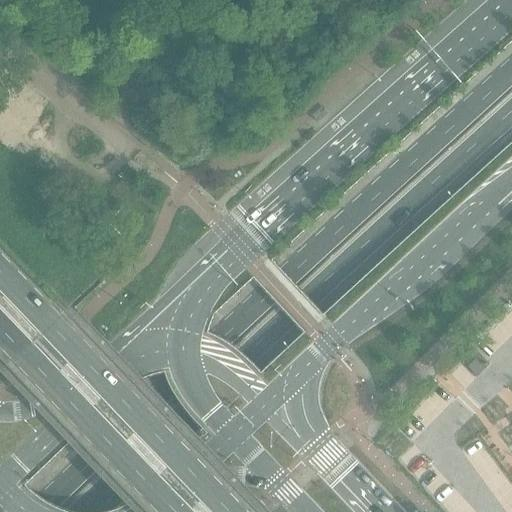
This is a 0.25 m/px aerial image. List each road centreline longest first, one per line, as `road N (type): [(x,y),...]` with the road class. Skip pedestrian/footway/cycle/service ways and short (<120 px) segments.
road 1 (primary): [(511,72),(37,511)]
road 2 (primary): [(81,511),(511,111)]
road 3 (primary): [(511,3),(192,295)]
road 4 (primary): [(230,511),(0,269)]
road 5 (primary): [(265,404),(492,195)]
road 6 (primary): [(0,327),(176,511)]
road 7 (residential): [(66,88),(59,154),(77,170),(108,173),(127,157),(126,139)]
road 8 (primary): [(369,511),(265,404)]
